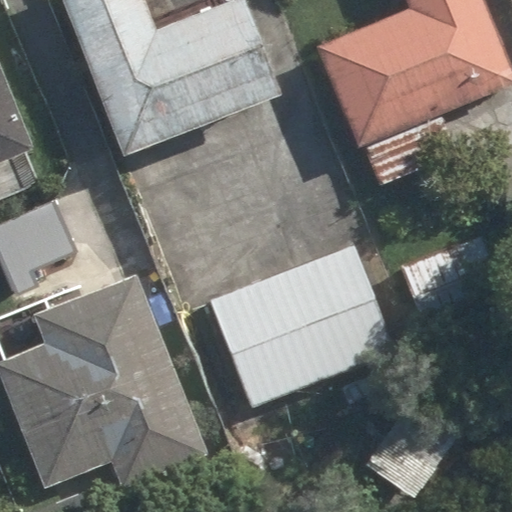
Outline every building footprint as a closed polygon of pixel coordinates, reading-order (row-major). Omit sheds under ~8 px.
[(140,0),(57,0),(119,155),(278,92),(241,0),(223,0),(151,28),(140,0)] [(394,0),(401,16),(304,54),(343,152),(505,89),(470,0),(394,0)] [(0,84),(0,164),(27,153),(0,84)] [(46,213),(0,230),(0,285),(2,292),(66,268),(46,213)] [(342,251),(202,306),(245,414),(385,359),(342,251)] [(29,349),(0,360),(0,414),(32,495),(98,470),(107,495),(193,461),(122,280),(18,321),(29,349)]
